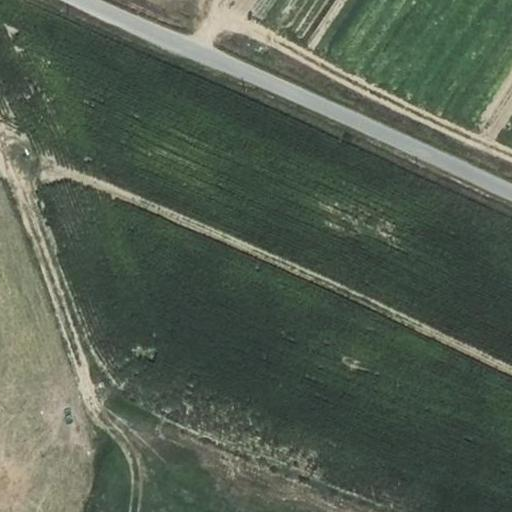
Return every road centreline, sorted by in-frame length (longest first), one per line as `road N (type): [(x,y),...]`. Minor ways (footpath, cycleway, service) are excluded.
road 1 (residential): [(76,0),(511,195)]
road 2 (track): [(0,155),(14,174),(95,397),(137,479),(138,511)]
road 3 (track): [(511,155),(363,89),(220,12)]
